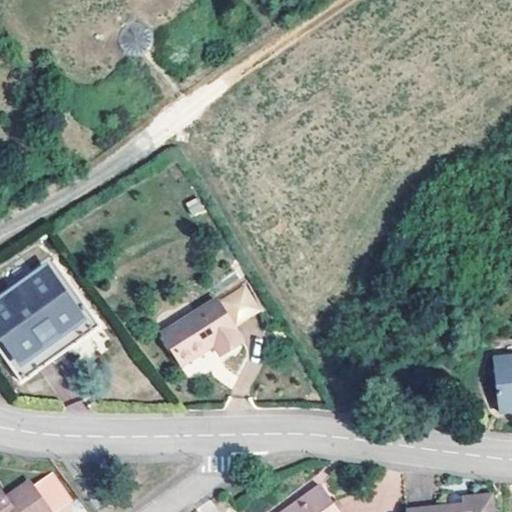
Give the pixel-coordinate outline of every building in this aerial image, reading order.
[(62,337),(71,350),(103,326),(56,260),(0,299),(0,344),(17,369),(62,337)] [(221,295),(165,332),(187,363),(221,340),(227,349),(248,335),(221,295)] [(62,337),(17,369),(26,382),(71,350),(62,337)] [(511,347),(489,350),(492,392),(511,392),(511,347)] [(31,485),(49,511),(53,511),(68,501),(48,473),(31,485)] [(343,511),(328,491),(316,474),(275,504),(279,511),(343,511)] [(0,493),(0,511),(49,511),(31,485),(27,479),(3,497),(0,493)] [(354,511),(335,485),(328,491),(343,511),(354,511)] [(497,511),(495,492),(463,496),(455,491),(448,498),(449,505),(409,510),(408,511),(497,511)]
